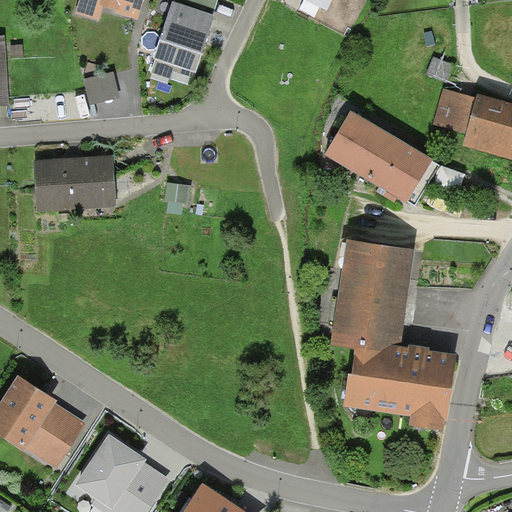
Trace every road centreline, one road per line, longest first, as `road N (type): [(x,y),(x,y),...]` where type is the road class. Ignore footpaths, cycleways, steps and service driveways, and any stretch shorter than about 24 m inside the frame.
road 1 (residential): [(412,511),(229,467),(0,321)]
road 2 (track): [(280,216),(322,496)]
road 3 (residential): [(511,263),(488,308),(449,476)]
road 4 (residential): [(0,137),(216,116)]
road 5 (residential): [(216,116),(250,120),(280,216)]
road 6 (residential): [(216,116),(212,92),(255,0)]
